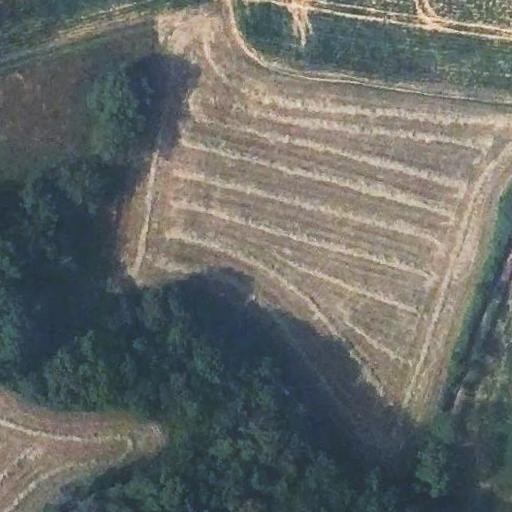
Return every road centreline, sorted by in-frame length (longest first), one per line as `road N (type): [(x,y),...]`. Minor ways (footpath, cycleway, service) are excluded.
road 1 (track): [(230,0),(242,39),(261,61),(511,98)]
road 2 (track): [(231,4),(0,61)]
